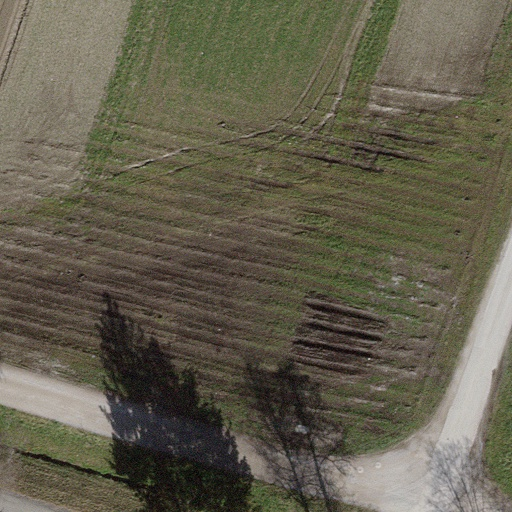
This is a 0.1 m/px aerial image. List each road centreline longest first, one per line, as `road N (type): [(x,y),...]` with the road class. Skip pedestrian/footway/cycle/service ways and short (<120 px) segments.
road 1 (track): [(0,383),(438,511)]
road 2 (track): [(427,511),(511,267)]
